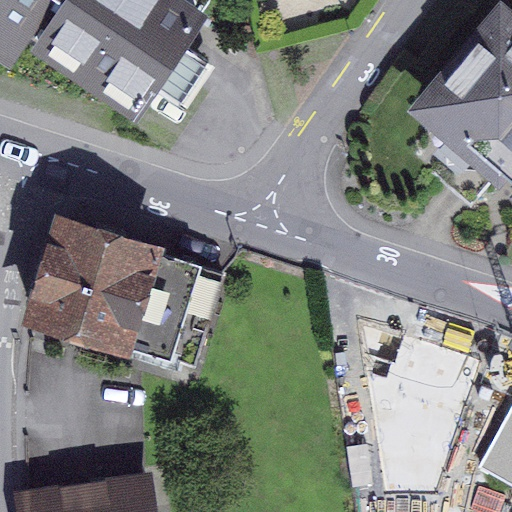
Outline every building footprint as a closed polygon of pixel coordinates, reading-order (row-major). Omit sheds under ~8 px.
[(0,0),(0,58),(4,61),(25,30),(137,107),(202,13),(183,0),(0,0)] [(511,21),(502,14),(433,96),(511,162),(511,21)] [(222,258),(73,212),(40,320),(188,366),(222,258)] [(425,327),(397,319),(378,387),(405,395),(401,409),(476,430),(502,339),(428,318),(425,327)] [(511,425),(488,468),(511,481),(511,425)] [(172,511),(166,473),(24,495),(26,511),(172,511)]
